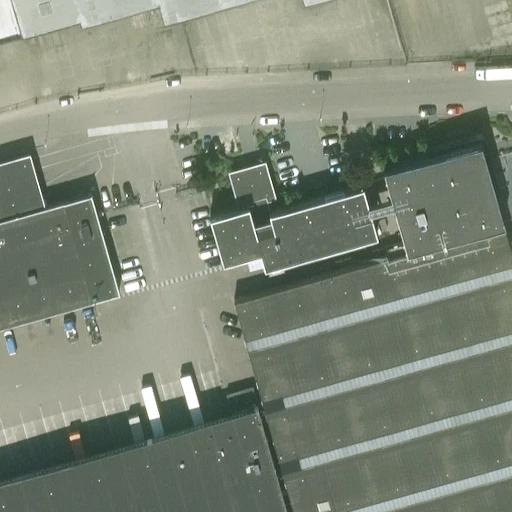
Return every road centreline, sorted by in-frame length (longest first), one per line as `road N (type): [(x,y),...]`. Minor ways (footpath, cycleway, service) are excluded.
road 1 (unclassified): [(137,115),(188,316),(0,368)]
road 2 (unclassified): [(137,115),(511,85)]
road 3 (unclassified): [(0,138),(69,119),(137,115)]
